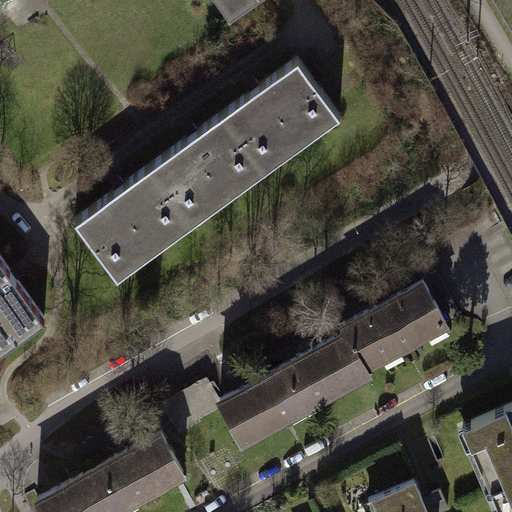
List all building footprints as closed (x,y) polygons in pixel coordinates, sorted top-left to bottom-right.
[(220,0),(227,9),(239,0),(220,0)] [(263,166),(338,113),(295,52),(220,105),(263,166)] [(188,219),(263,166),(220,105),(145,158),(188,219)] [(113,272),(188,219),(145,158),(70,211),(113,272)] [(0,340),(36,315),(0,264),(0,340)] [(445,267),(371,309),(398,357),(472,315),(445,267)] [(371,309),(297,351),(324,399),(398,357),(371,309)] [(297,351),(223,393),(250,440),(324,399),(297,351)] [(212,377),(174,393),(184,418),(222,403),(212,377)] [(511,511),(511,398),(459,420),(497,511),(511,511)] [(64,511),(129,511),(206,473),(179,419),(50,484),(64,511)] [(415,473),(363,496),(370,511),(403,511),(427,502),(415,473)] [(431,511),(427,502),(403,511),(431,511)]
